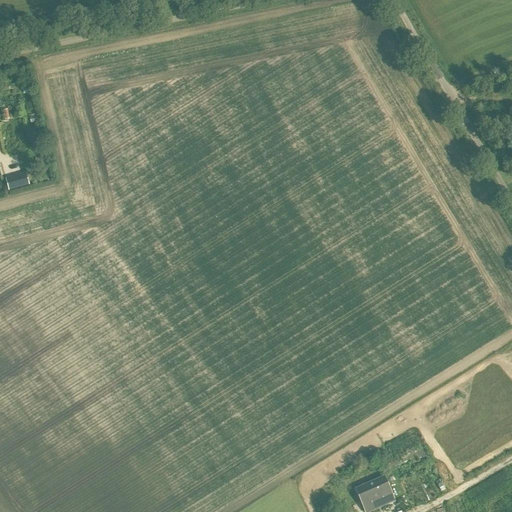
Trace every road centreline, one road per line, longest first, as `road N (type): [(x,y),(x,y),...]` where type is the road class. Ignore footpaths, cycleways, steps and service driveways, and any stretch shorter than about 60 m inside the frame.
road 1 (unclassified): [(0,55),(266,0)]
road 2 (unclassified): [(511,198),(393,0)]
